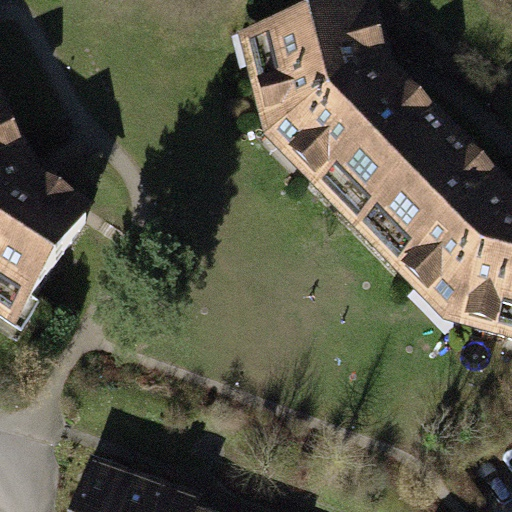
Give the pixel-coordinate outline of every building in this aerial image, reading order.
[(460,145),(395,79),(379,14),(239,50),(265,152),(356,245),(460,145)] [(0,88),(0,108),(8,105),(0,88)] [(104,223),(47,184),(8,105),(0,108),(0,327),(22,343),(104,223)] [(511,199),(460,145),(356,245),(445,337),(511,356),(511,199)] [(199,499),(87,459),(67,511),(204,511),(196,509),(199,499)]
